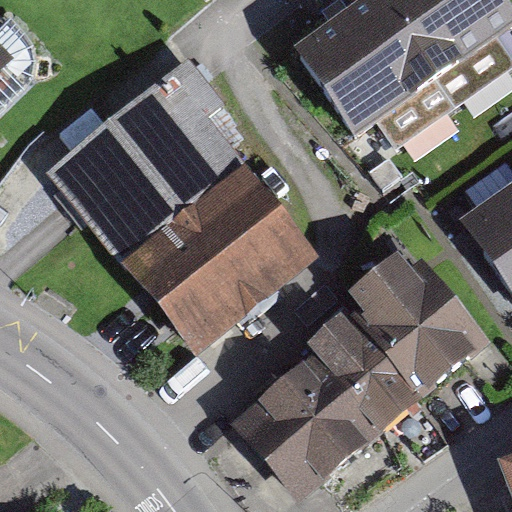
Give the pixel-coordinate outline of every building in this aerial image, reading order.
[(511,0),(405,0),(306,70),(361,149),(511,42),(511,0)] [(0,86),(23,62),(0,40),(0,86)] [(58,185),(143,282),(217,366),(334,264),(221,135),(238,121),(191,68),(58,185)] [(511,213),(474,237),(511,296),(511,213)] [(248,449),(302,511),(318,511),(505,352),(443,281),(248,449)] [(511,463),(498,469),(511,503),(511,463)]
